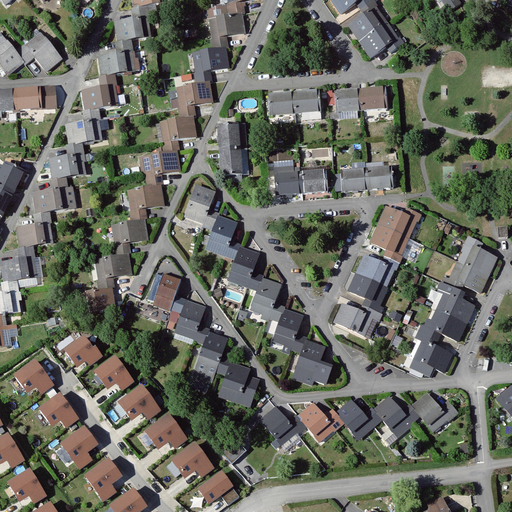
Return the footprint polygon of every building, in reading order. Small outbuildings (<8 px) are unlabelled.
[(133,0),(135,9),(147,7),(163,5),(162,0),(133,0)] [(260,0),(227,0),(228,5),(227,6),(229,17),(241,15),(242,15),(241,4),(243,4),(261,0),(260,0)] [(330,0),(340,14),(341,15),(356,4),(358,3),(362,9),(373,2),(371,0),(330,0)] [(440,0),(446,7),(443,9),(447,15),(459,7),(454,1),(455,0),(440,0)] [(373,2),(362,9),(367,15),(365,16),(349,28),(360,43),(386,25),(375,9),(377,7),(373,2)] [(118,44),(131,42),(147,39),(145,28),(148,27),(147,19),(149,19),(148,13),(147,7),(135,9),(133,9),(135,21),(133,21),(116,24),(118,44)] [(241,15),(229,17),(213,20),(215,32),(211,32),(213,40),(211,40),(213,52),(225,50),(227,50),(225,38),(227,38),(244,35),(241,15)] [(386,25),(360,43),(371,58),(387,48),(388,47),(393,53),(404,46),(399,40),(397,41),(386,25)] [(31,43),(33,46),(43,38),(41,36),(31,43)] [(22,63),(24,65),(33,57),(35,59),(45,72),(61,60),(43,38),(33,46),(31,43),(25,48),(24,47),(15,54),(22,63)] [(0,67),(7,76),(22,63),(15,54),(4,42),(0,45),(0,67)] [(102,78),(114,76),(131,73),(130,63),(133,62),(132,54),(132,53),(131,42),(118,44),(117,44),(119,55),(116,56),(99,59),(102,78)] [(225,50),(213,52),(196,55),(198,66),(195,67),(196,75),(195,75),(197,87),(209,85),(210,85),(209,73),(211,72),(228,69),(225,50)] [(24,65),(25,67),(35,59),(33,57),(24,65)] [(86,112),(98,110),(114,108),(112,97),(116,96),(115,87),(116,87),(114,76),(102,78),(100,78),(102,89),(100,89),(83,92),(86,112)] [(209,85),(197,87),(180,90),(182,101),(179,102),(180,109),(179,109),(181,121),(193,119),(194,119),(192,108),(195,107),(212,104),(209,85)] [(41,91),(42,109),(56,108),(55,90),(41,91)] [(15,92),(16,111),(42,109),(41,91),(15,92)] [(360,93),(361,111),(387,109),(385,91),(360,93)] [(0,112),(16,111),(15,92),(0,93),(0,112)] [(361,111),(360,93),(334,95),(336,113),(361,111)] [(294,96),(295,114),(303,114),(321,112),(319,94),(294,96)] [(295,114),(294,96),(269,98),(270,116),(295,114)] [(69,146),(82,144),(98,142),(96,132),(100,131),(98,122),(99,122),(98,110),(86,112),(85,112),(87,123),(84,124),(66,127),(69,146)] [(321,112),(303,114),(303,121),(321,120),(321,112)] [(193,119),(181,121),(164,124),(166,134),(162,135),(164,143),(163,143),(164,156),(176,154),(178,153),(176,142),(179,141),(196,138),(193,119)] [(243,125),(237,126),(239,151),(245,151),(243,125)] [(220,153),(239,151),(237,126),(218,128),(220,153)] [(53,181),(66,179),(82,176),(80,165),(84,165),(82,156),(83,156),(82,144),(69,146),(68,146),(70,158),(67,158),(50,161),(53,181)] [(239,151),(220,153),(223,178),(241,177),(239,151)] [(176,154),(164,156),(149,158),(150,169),(148,169),(149,178),(148,178),(149,190),(160,188),(162,188),(160,176),(162,176),(180,173),(176,154)] [(0,177),(0,189),(12,196),(23,172),(7,164),(6,164),(0,177)] [(308,170),(300,170),(301,176),(325,173),(325,168),(316,169),(316,164),(308,165),(308,170)] [(274,169),(275,178),(276,196),(302,194),(301,176),(300,170),(300,169),(294,169),(294,168),(274,169)] [(366,173),(368,190),(393,188),(392,170),(366,173)] [(301,176),(302,194),(327,192),(326,173),(325,173),(301,176)] [(368,190),(366,173),(341,175),(342,193),(368,190)] [(33,195),(35,215),(37,215),(49,213),(66,211),(64,200),(67,200),(66,190),(68,190),(66,179),(53,181),(52,181),(53,192),(51,193),(34,195),(33,195)] [(160,188),(149,190),(132,193),(134,204),(130,204),(132,212),(129,212),(131,224),(144,222),(145,222),(143,210),(146,210),(163,207),(160,188)] [(218,218),(218,217),(207,213),(208,211),(214,194),(197,188),(186,215),(197,220),(196,221),(204,224),(203,227),(213,231),(218,218)] [(12,196),(0,189),(0,218),(1,219),(12,196)] [(72,189),(68,190),(66,190),(67,200),(69,210),(74,209),(72,189)] [(379,227),(408,240),(416,222),(418,223),(421,216),(409,211),(405,218),(403,216),(387,210),(379,227)] [(37,215),(35,215),(37,226),(35,227),(18,230),(17,230),(20,250),(32,248),(49,246),(48,234),(51,234),(49,225),(50,225),(49,213),(37,215)] [(218,218),(213,231),(211,239),(208,246),(208,247),(219,251),(218,253),(226,256),(225,258),(236,261),(240,250),(241,249),(230,245),(231,243),(237,225),(218,218)] [(144,222),(131,224),(116,227),(118,238),(114,239),(116,246),(114,247),(116,258),(128,256),(129,256),(127,245),(130,244),(147,241),(144,222)] [(388,260),(399,265),(403,258),(400,257),(408,240),(379,227),(371,244),(388,252),(391,253),(388,260)] [(501,230),(502,239),(510,238),(509,230),(501,230)] [(417,260),(423,243),(412,239),(405,256),(417,260)] [(459,264),(487,278),(496,260),(496,259),(480,252),(477,250),(480,244),(469,239),(466,245),(468,246),(459,264)] [(5,284),(16,282),(32,280),(31,268),(34,267),(33,260),(34,259),(32,248),(20,250),(19,250),(20,261),(18,261),(14,262),(1,264),(5,284)] [(240,250),(236,261),(230,278),(241,282),(241,284),(248,287),(247,288),(258,292),(262,281),(263,280),(252,276),(253,274),(259,256),(240,250)] [(128,256),(116,258),(99,261),(101,272),(98,273),(99,281),(98,281),(100,293),(112,291),(110,279),(112,279),(131,276),(128,256)] [(357,275),(386,288),(394,270),(396,272),(399,265),(388,260),(385,266),(382,265),(365,257),(357,275)] [(446,287),(458,293),(461,285),(464,287),(480,294),(487,278),(459,264),(452,281),(449,280),(446,287)] [(149,299),(155,301),(160,284),(164,273),(158,271),(155,282),(149,299)] [(176,296),(179,286),(182,280),(164,273),(160,284),(155,301),(165,305),(164,306),(172,309),(171,311),(182,315),(186,303),(186,302),(176,298),(176,296)] [(366,309),(377,314),(380,307),(378,306),(386,288),(357,275),(349,292),(366,301),(369,302),(366,309)] [(441,285),(446,287),(449,280),(444,278),(441,285)] [(262,281),(258,292),(252,309),(263,313),(262,315),(270,317),(269,319),(280,323),(284,312),(285,311),(274,306),(274,304),(280,287),(262,281)] [(0,316),(0,317),(5,316),(16,314),(15,303),(18,303),(17,294),(18,293),(16,282),(5,284),(3,284),(5,295),(3,296),(0,296),(0,316)] [(191,290),(179,286),(176,296),(176,298),(186,302),(187,300),(191,290)] [(437,312),(465,325),(473,307),(458,300),(455,299),(458,293),(446,287),(443,293),(445,294),(437,312)] [(97,293),(80,296),(84,316),(116,311),(113,294),(97,297),(97,293)] [(165,305),(155,301),(153,306),(155,309),(170,314),(171,311),(172,309),(164,306),(165,305)] [(186,303),(182,315),(177,331),(187,335),(187,337),(194,340),(194,341),(205,346),(209,334),(209,333),(198,328),(199,326),(204,310),(186,303)] [(377,314),(366,309),(363,315),(360,313),(343,306),(335,324),(363,337),(372,319),(374,320),(377,314)] [(284,312),(280,323),(274,340),(285,344),(284,346),(292,350),(292,351),(302,355),(306,343),(307,342),(296,338),(297,335),(303,318),(284,312)] [(424,335),(435,341),(438,334),(441,335),(457,342),(465,325),(437,312),(432,323),(429,329),(427,328),(424,335)] [(380,315),(377,314),(374,320),(377,322),(379,323),(382,316),(380,315)] [(363,337),(369,339),(377,322),(374,320),(372,319),(363,337)] [(7,326),(2,327),(1,327),(2,337),(3,347),(11,346),(9,334),(13,333),(13,329),(17,328),(16,325),(7,326)] [(419,333),(424,335),(427,328),(425,327),(422,326),(419,333)] [(192,345),(194,341),(194,340),(187,337),(187,335),(177,331),(174,338),(192,345)] [(424,335),(419,333),(416,339),(418,341),(421,342),(424,335)] [(209,334),(205,346),(199,362),(210,365),(209,368),(217,370),(216,372),(228,377),(231,365),(232,364),(220,360),(221,358),(226,341),(209,334)] [(435,341),(424,335),(421,342),(423,343),(415,360),(434,369),(443,373),(451,355),(435,348),(432,347),(435,341)] [(84,339),(65,353),(75,365),(84,359),(89,366),(100,358),(95,350),(93,352),(84,339)] [(291,353),(292,351),(292,350),(284,346),(285,344),(274,340),(271,346),(291,353)] [(418,341),(410,358),(415,360),(423,343),(421,342),(418,341)] [(306,343),(302,355),(296,371),(307,375),(307,377),(314,380),(313,381),(324,385),(329,373),(318,369),(319,367),(325,350),(306,343)] [(115,360),(95,374),(104,387),(114,381),(121,391),(132,383),(115,360)] [(415,360),(410,369),(430,378),(434,369),(415,360)] [(35,363),(15,377),(24,390),(33,384),(41,394),(52,386),(35,363)] [(231,365),(228,377),(222,393),(232,396),(231,398),(239,401),(239,403),(249,407),(253,395),(243,391),(244,389),(249,372),(231,365)] [(296,371),(296,373),(298,378),(313,384),(313,381),(314,380),(307,377),(307,375),(296,371)] [(142,388),(119,405),(128,418),(139,410),(147,420),(159,412),(142,388)] [(511,388),(498,401),(511,417),(511,388)] [(59,396),(39,411),(49,424),(57,418),(65,428),(77,420),(59,396)] [(412,409),(420,418),(432,431),(441,424),(442,425),(448,421),(449,421),(458,414),(450,404),(441,411),(439,409),(428,396),(412,409)] [(389,399),(374,412),(382,421),(393,434),(385,441),(389,447),(398,440),(394,434),(403,427),(404,428),(410,424),(411,425),(420,418),(412,409),(412,408),(403,415),(401,413),(389,399)] [(450,404),(448,402),(439,409),(441,411),(450,404)] [(337,415),(344,424),(356,438),(365,430),(366,431),(372,427),(373,428),(382,421),(374,412),(374,411),(364,419),(363,417),(351,404),(337,415)] [(412,408),(410,405),(401,413),(403,415),(412,408)] [(323,417),(314,406),(299,418),(306,427),(318,441),(327,433),(328,435),(334,430),(335,431),(344,424),(337,415),(336,414),(330,419),(328,417),(327,414),(323,417)] [(374,411),(372,409),(363,417),(364,419),(374,411)] [(299,418),(298,417),(288,425),(287,423),(276,410),(261,422),(280,444),(289,436),(291,438),(296,434),(297,435),(306,427),(299,418)] [(298,417),(296,415),(287,423),(288,425),(298,417)] [(168,418),(146,434),(155,447),(166,439),(174,449),(185,441),(168,418)] [(413,427),(411,425),(410,424),(404,428),(403,427),(394,434),(398,440),(413,427)] [(432,431),(433,433),(442,425),(441,424),(432,431)] [(84,430),(61,446),(78,470),(90,461),(82,451),(93,443),(84,430)] [(356,438),(357,439),(366,431),(365,430),(356,438)] [(318,441),(319,442),(328,435),(327,433),(318,441)] [(299,438),(297,435),(296,434),(291,438),(289,436),(280,444),(284,450),(299,438)] [(7,436),(0,440),(0,459),(4,457),(11,468),(22,461),(7,436)] [(234,448),(237,445),(238,444),(233,439),(230,442),(234,448)] [(234,448),(230,442),(225,446),(225,447),(230,452),(234,448)] [(195,446),(172,463),(181,476),(192,468),(200,478),(212,470),(195,446)] [(107,462),(85,478),(102,502),(114,493),(107,483),(117,475),(107,462)] [(29,472),(8,485),(16,498),(26,493),(33,504),(44,497),(29,472)] [(222,475),(199,492),(209,505),(220,497),(228,507),(239,498),(222,475)] [(133,492),(110,508),(112,511),(132,511),(142,505),(133,492)] [(429,505),(432,511),(433,511),(444,507),(441,499),(429,505)]
